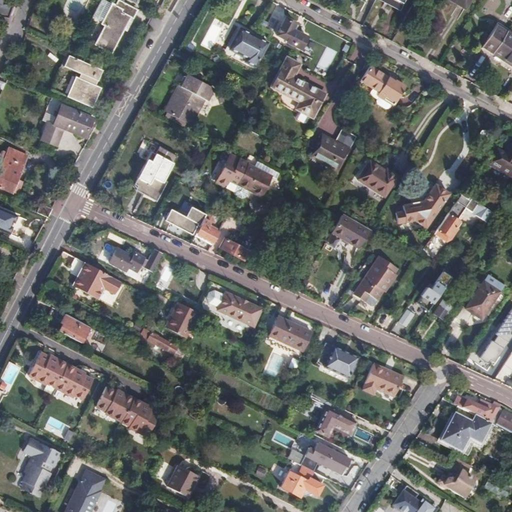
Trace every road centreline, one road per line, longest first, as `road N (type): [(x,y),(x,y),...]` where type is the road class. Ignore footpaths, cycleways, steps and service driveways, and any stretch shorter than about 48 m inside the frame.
road 1 (residential): [(448,374),(74,203)]
road 2 (residential): [(290,0),(511,114)]
road 3 (residential): [(74,203),(187,0)]
road 4 (residential): [(448,374),(355,511)]
road 5 (residential): [(0,347),(74,203)]
